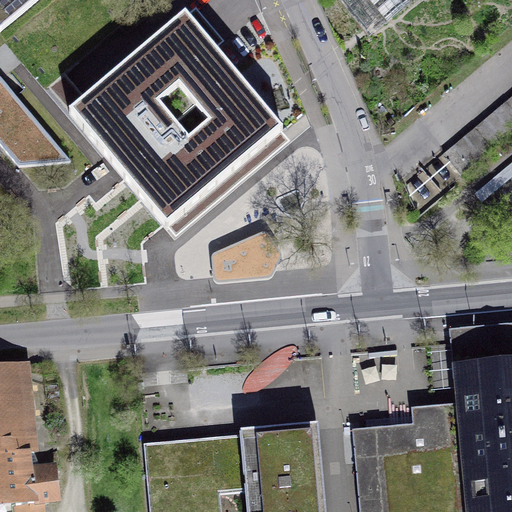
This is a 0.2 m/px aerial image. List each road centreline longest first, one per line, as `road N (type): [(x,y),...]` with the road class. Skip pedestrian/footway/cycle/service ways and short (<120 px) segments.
road 1 (residential): [(371,235),(339,99),(297,0)]
road 2 (residential): [(378,306),(158,326)]
road 3 (tertiary): [(158,326),(0,340)]
road 4 (residential): [(511,294),(378,306)]
